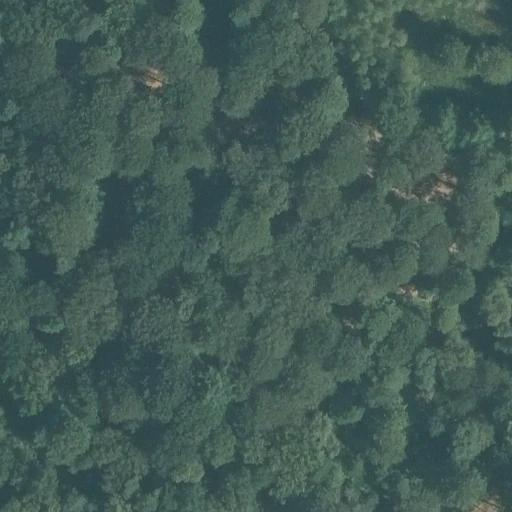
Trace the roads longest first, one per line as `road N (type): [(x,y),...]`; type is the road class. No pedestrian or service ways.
road 1 (track): [(233,511),(216,399),(218,315),(196,258),(120,128),(81,0)]
road 2 (track): [(216,399),(511,314)]
